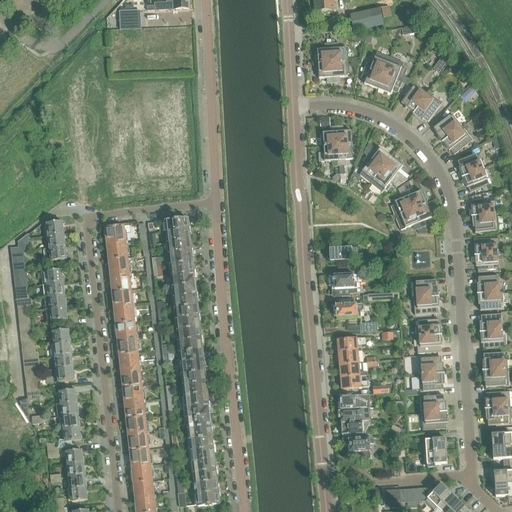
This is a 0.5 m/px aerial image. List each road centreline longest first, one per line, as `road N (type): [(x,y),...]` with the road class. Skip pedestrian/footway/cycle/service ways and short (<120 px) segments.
road 1 (residential): [(467,477),(456,258),(443,175),(428,148),(377,110),(343,102),(292,106)]
road 2 (residential): [(117,511),(83,216),(216,202)]
road 3 (residential): [(327,511),(292,106)]
road 4 (residential): [(244,511),(216,202)]
road 5 (residential): [(216,202),(205,0)]
